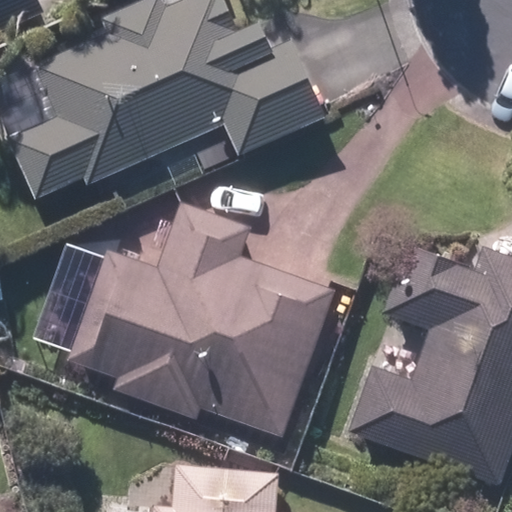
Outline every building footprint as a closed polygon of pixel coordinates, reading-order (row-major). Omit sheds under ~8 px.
[(0,0),(0,8),(19,0),(0,0)] [(8,121),(34,181),(221,101),(236,137),(318,102),(277,7),(225,29),(212,0),(193,0),(22,73),(37,109),(8,121)] [(162,280),(103,260),(73,348),(283,420),(329,288),(176,236),(162,280)] [(495,470),(511,418),(511,252),(466,237),(460,255),(409,238),(388,300),(439,317),(419,377),(375,363),(355,423),(495,470)] [(300,511),(301,508),(290,501),(290,460),(182,453),(179,505),(161,504),(160,511),(300,511)]
